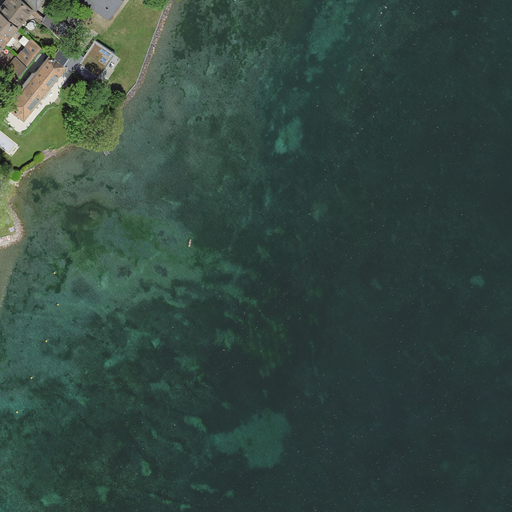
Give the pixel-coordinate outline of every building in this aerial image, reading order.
[(0,10),(1,11),(19,28),(35,9),(23,0),(8,0),(0,9),(0,10)] [(23,0),(35,9),(36,11),(45,0),(23,0)] [(86,0),(110,17),(122,0),(86,0)] [(0,11),(0,44),(3,47),(19,28),(1,11),(0,11)] [(50,11),(43,22),(53,29),(61,19),(50,11)] [(42,48),(32,39),(17,57),(27,66),(42,48)] [(84,57),(65,44),(55,59),(66,66),(74,72),(84,57)] [(55,59),(51,55),(38,71),(33,72),(24,84),(24,88),(10,106),(25,118),(66,66),(55,59)] [(28,67),(27,66),(17,57),(16,57),(0,74),(0,78),(10,87),(28,67)]
